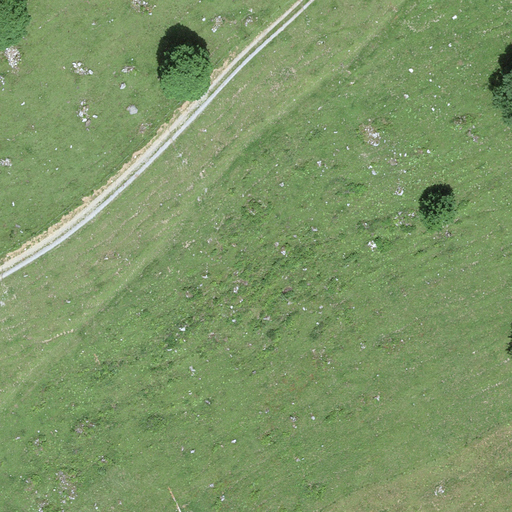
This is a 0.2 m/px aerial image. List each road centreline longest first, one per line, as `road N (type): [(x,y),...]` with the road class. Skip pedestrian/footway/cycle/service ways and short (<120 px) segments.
road 1 (track): [(0,434),(49,371),(281,130),(433,0)]
road 2 (track): [(316,0),(118,199),(0,281)]
